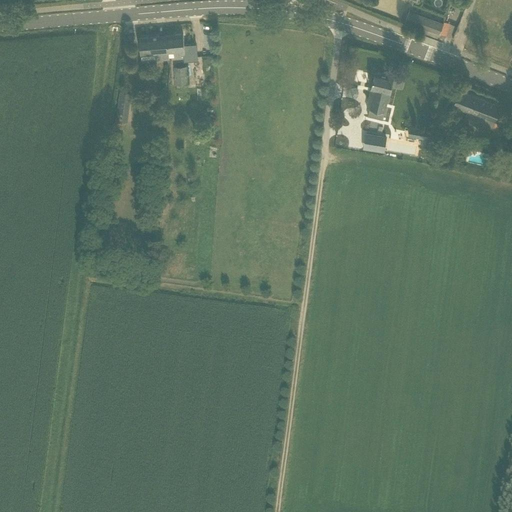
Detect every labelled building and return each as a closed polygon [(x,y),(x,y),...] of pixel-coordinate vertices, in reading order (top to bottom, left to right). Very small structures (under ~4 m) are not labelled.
[(409,10),(405,21),(445,36),(449,24),(409,10)] [(174,51),(174,59),(185,58),(183,33),(168,34),(169,51),(174,51)] [(169,60),(169,51),(168,34),(139,37),(141,54),(155,53),(156,61),(169,60)] [(176,85),(188,84),(186,66),(174,66),(176,85)] [(370,105),(367,104),(366,108),(370,108),(368,116),(383,119),(390,92),(393,76),(375,71),(371,88),(374,89),(370,105)] [(467,111),(464,119),(493,130),(492,133),(497,135),(504,118),(497,115),(501,105),(459,89),(453,105),(467,111)] [(116,121),(124,122),(126,111),(128,112),(130,101),(119,99),(116,121)] [(409,125),(408,134),(431,138),(433,129),(409,125)] [(467,129),(460,127),(458,134),(464,136),(465,136),(467,129)] [(379,134),(377,150),(384,151),(386,135),(379,134)]
